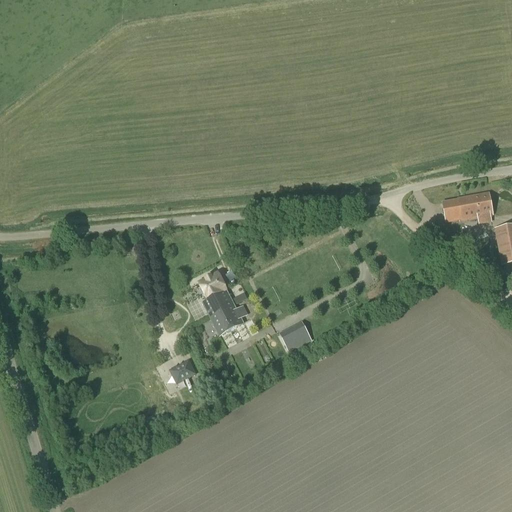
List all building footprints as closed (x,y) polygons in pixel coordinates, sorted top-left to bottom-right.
[(461,224),(493,218),(488,193),(457,199),(457,201),(443,204),(446,224),(461,221),(461,224)] [(504,247),(498,248),(501,266),(511,264),(511,227),(501,229),(504,247)] [(210,319),(234,307),(226,293),(227,292),(218,275),(198,285),(207,302),(202,305),(210,319)] [(220,338),(243,326),(234,307),(210,319),(220,338)] [(304,327),(281,339),(289,354),(311,342),(304,327)] [(214,342),(220,354),(231,349),(225,337),(214,342)] [(224,364),(236,382),(246,376),(234,357),(224,364)] [(189,361),(169,372),(176,387),(197,376),(189,361)]
